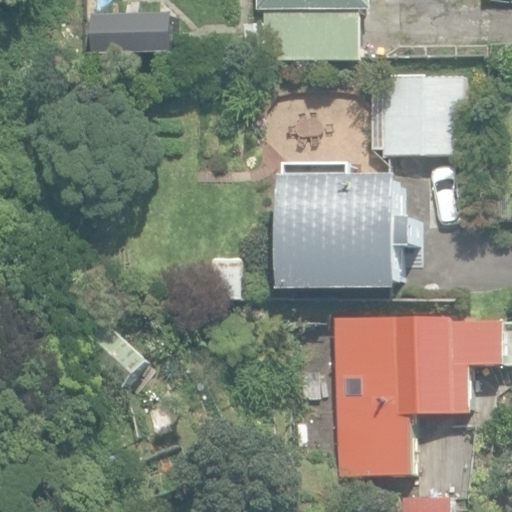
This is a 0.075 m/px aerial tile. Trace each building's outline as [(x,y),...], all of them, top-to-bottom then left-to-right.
[(264,0),(265,10),(273,10),(273,22),(250,22),(250,54),(269,54),(269,62),(362,61),(362,12),(377,12),(376,0),(264,0)] [(96,15),(97,55),(180,54),(179,14),(96,15)] [(389,77),(390,156),(473,156),(472,76),(389,77)] [(497,220),(511,219),(511,167),(496,168),(497,220)] [(291,179),(292,291),(411,290),(411,251),(425,251),(425,219),(410,219),(410,179),(291,179)] [(212,298),(244,300),(246,258),(214,257),(212,298)] [(341,476),(421,477),(421,464),(434,464),(434,448),(421,448),(421,417),(479,417),(479,367),(511,367),(511,322),(342,320),(341,476)] [(419,511),(459,511),(460,502),(420,499),(419,511)]
